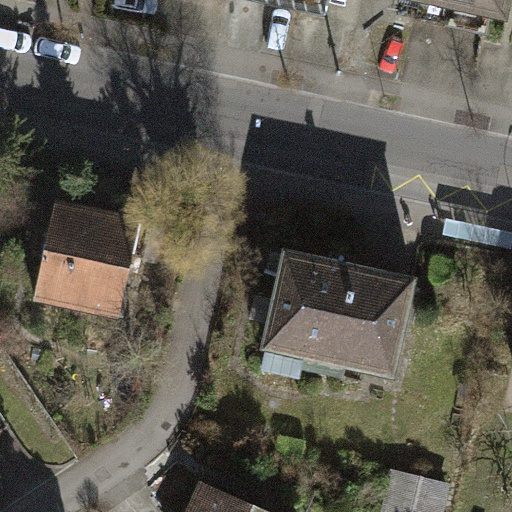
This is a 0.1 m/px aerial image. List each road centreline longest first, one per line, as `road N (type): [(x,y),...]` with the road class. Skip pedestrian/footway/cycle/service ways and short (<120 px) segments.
road 1 (unclassified): [(239,114),(196,327),(166,400),(120,459),(40,511)]
road 2 (residential): [(239,114),(511,177)]
road 3 (residential): [(0,63),(239,114)]
